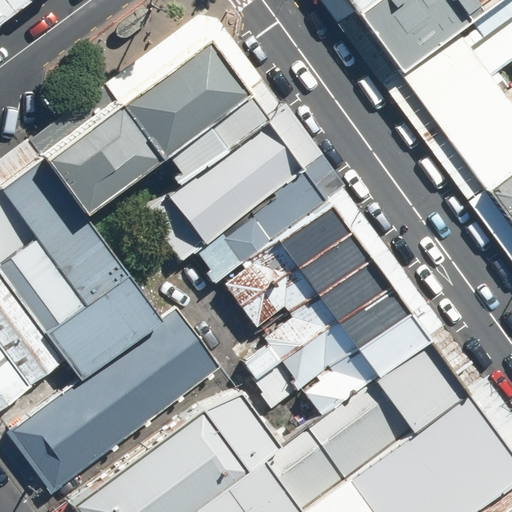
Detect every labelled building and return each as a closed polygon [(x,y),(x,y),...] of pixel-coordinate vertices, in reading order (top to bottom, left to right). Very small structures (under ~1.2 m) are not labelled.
[(0,0),(0,14),(19,0),(0,0)] [(335,0),(345,14),(363,0),(335,0)] [(363,0),(345,14),(389,72),(450,26),(484,0),(363,0)] [(389,72),(440,139),(501,94),(487,74),(511,54),(511,0),(495,0),(454,31),(450,26),(389,72)] [(151,13),(152,9),(148,8),(141,9),(134,12),(123,20),(118,25),(116,30),(117,35),(122,38),(128,37),(133,34),(144,25),(149,19),(151,13)] [(199,36),(32,155),(69,207),(151,149),(236,88),(199,36)] [(440,139),(477,187),(511,161),(511,88),(511,87),(501,94),(440,139)] [(258,118),(236,88),(151,149),(172,179),(258,118)] [(295,170),(258,118),(172,179),(160,188),(197,240),(295,170)] [(0,177),(0,202),(73,304),(117,273),(69,207),(32,155),(0,177)] [(511,161),(477,187),(511,234),(511,161)] [(317,200),(295,170),(197,240),(184,249),(206,279),(215,274),(317,200)] [(215,274),(236,302),(338,229),(317,200),(215,274)] [(0,202),(0,280),(36,331),(42,327),(73,304),(0,202)] [(236,302),(253,327),(354,252),(338,229),(236,302)] [(253,327),(276,357),(379,282),(354,252),(253,327)] [(153,319),(119,272),(117,273),(42,327),(76,374),(153,319)] [(0,350),(24,384),(57,360),(36,331),(0,280),(0,350)] [(271,405),(295,387),(399,310),(379,282),(276,357),(250,377),(271,405)] [(219,367),(175,305),(1,429),(46,491),(219,367)] [(419,337),(399,310),(295,387),(314,414),(419,337)] [(340,474),(458,389),(419,337),(314,414),(269,445),(252,458),(292,511),(340,474)] [(0,350),(0,401),(24,384),(0,350)] [(466,511),(511,479),(511,463),(458,389),(340,474),(292,511),(289,511),(466,511)] [(58,501),(66,511),(179,511),(252,458),(269,445),(230,390),(191,406),(58,501)] [(289,511),(292,511),(252,458),(179,511),(289,511)]
